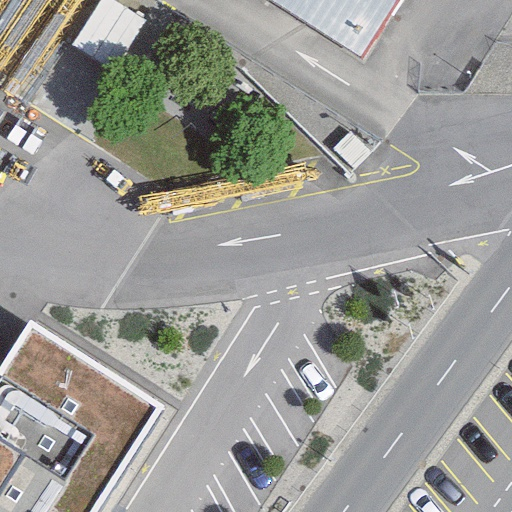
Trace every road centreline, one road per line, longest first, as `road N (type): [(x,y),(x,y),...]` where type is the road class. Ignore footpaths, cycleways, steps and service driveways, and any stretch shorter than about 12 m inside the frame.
road 1 (unknown): [(222,0),(511,201)]
road 2 (unknown): [(326,282),(89,267),(0,247)]
road 3 (unknown): [(326,282),(198,511)]
road 4 (unknown): [(504,294),(326,282)]
